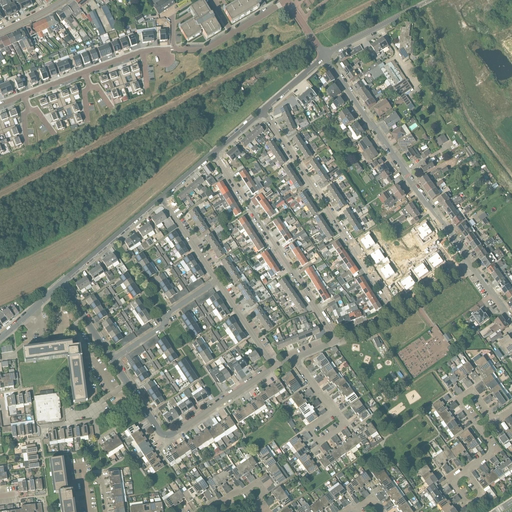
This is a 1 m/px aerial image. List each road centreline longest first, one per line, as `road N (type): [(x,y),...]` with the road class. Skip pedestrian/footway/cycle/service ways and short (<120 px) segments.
road 1 (residential): [(0,105),(133,54),(206,49),(287,0)]
road 2 (residential): [(468,261),(323,55)]
road 3 (residential): [(396,313),(263,110)]
road 4 (residential): [(338,339),(213,152)]
road 5 (residential): [(60,283),(161,196)]
road 6 (residential): [(112,360),(216,281)]
road 7 (residential): [(164,434),(274,366)]
